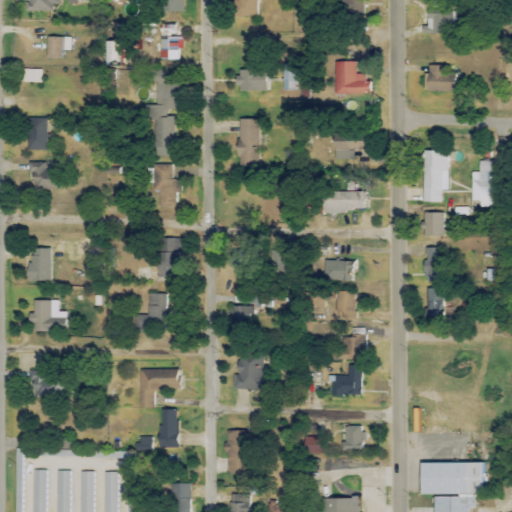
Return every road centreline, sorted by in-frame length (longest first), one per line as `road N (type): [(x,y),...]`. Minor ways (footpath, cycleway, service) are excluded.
road 1 (residential): [(208,511),(206,0)]
road 2 (tertiary): [(392,511),(390,0)]
road 3 (residential): [(391,234),(0,218)]
road 4 (residential): [(207,351),(0,349)]
road 5 (residential): [(392,418),(208,407)]
road 6 (residential): [(391,121),(511,123)]
